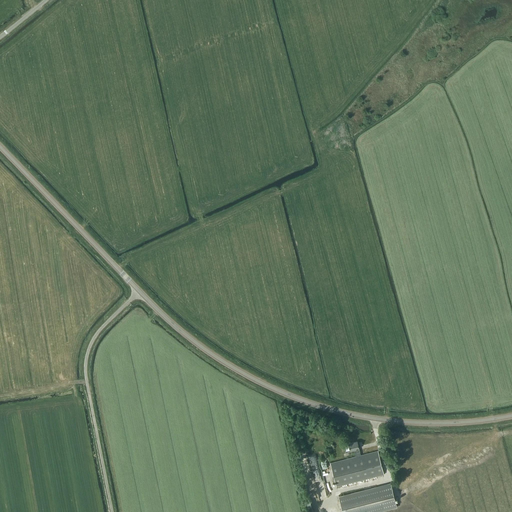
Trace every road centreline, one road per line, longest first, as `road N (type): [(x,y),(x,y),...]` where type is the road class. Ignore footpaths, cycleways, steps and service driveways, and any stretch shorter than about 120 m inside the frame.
road 1 (tertiary): [(511,415),(417,422),(323,407),(212,354),(139,290)]
road 2 (unclassified): [(112,511),(87,356),(139,290)]
road 3 (tertiary): [(139,290),(0,146)]
